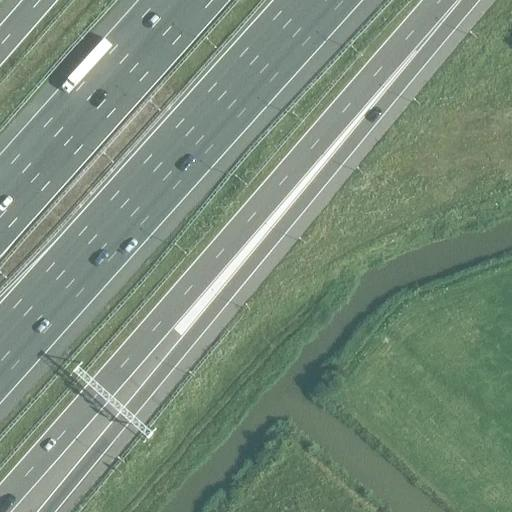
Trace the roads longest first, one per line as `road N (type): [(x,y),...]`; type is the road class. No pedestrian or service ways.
road 1 (motorway): [(0,502),(447,0)]
road 2 (motorway): [(46,511),(455,0)]
road 3 (motorway): [(0,354),(317,0)]
road 4 (motorway): [(185,0),(0,207)]
